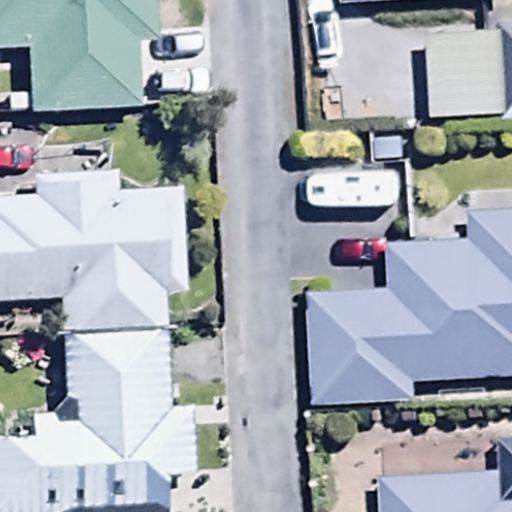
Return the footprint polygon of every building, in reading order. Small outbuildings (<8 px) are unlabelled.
[(0,0),(0,51),(22,51),(23,111),(135,109),(133,41),(155,40),(154,0),(0,0)] [(502,33),(506,115),(507,121),(511,121),(511,28),(502,29),(502,33)] [(506,115),(502,33),(431,37),(435,118),(506,115)] [(57,333),(163,329),(162,297),(186,297),(182,192),(117,195),(116,179),(34,182),(34,198),(0,199),(0,304),(56,302),(57,333)] [(417,404),(416,384),(511,379),(511,209),(471,211),(472,240),(386,243),(388,295),(307,298),(312,409),(417,404)] [(163,329),(57,333),(60,419),(29,420),(29,441),(0,442),(0,511),(158,511),(157,480),(191,478),(188,409),(166,410),(163,329)] [(500,473),(380,484),(379,511),(511,511),(511,444),(498,446),(500,473)]
